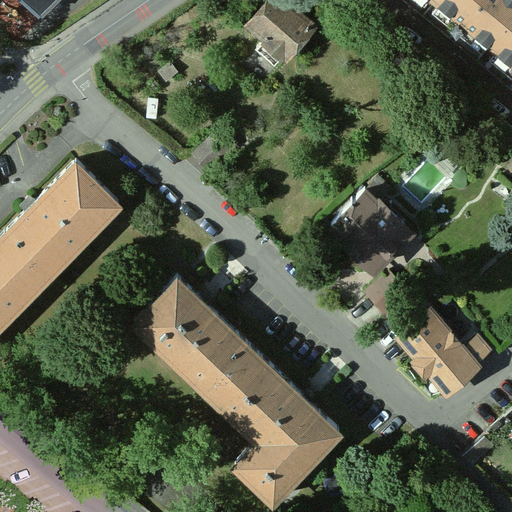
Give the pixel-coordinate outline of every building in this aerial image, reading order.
[(34,0),(43,8),(51,0),(34,0)] [(318,22),(292,0),(261,0),(242,22),(285,60),(318,22)] [(489,46),(511,17),(511,0),(435,0),(434,1),(489,46)] [(511,17),(489,46),(511,64),(511,17)] [(167,81),(179,73),(170,62),(159,71),(167,81)] [(10,222),(58,269),(127,200),(79,153),(10,222)] [(416,231),(370,188),(333,228),(379,271),(416,231)] [(0,327),(58,269),(10,222),(0,232),(0,327)] [(131,320),(209,393),(259,342),(184,272),(180,268),(131,320)] [(388,271),(366,289),(386,313),(408,295),(388,271)] [(430,307),(398,335),(447,392),(494,351),(478,333),(464,345),(430,307)] [(310,390),(259,342),(209,393),(257,439),(234,463),(277,504),(295,485),(349,427),(310,390)]
